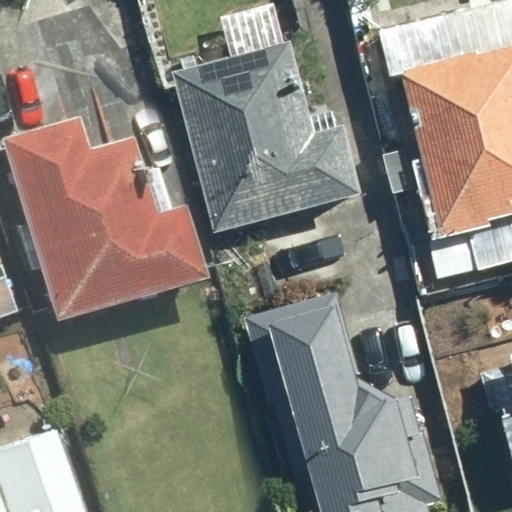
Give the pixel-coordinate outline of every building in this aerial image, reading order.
[(286,52),(163,81),(203,246),(356,209),(334,120),(305,128),(286,52)] [(511,229),(511,54),(392,84),(433,249),(511,229)] [(0,137),(0,215),(30,328),(181,288),(162,214),(131,222),(111,146),(66,158),(57,123),(0,137)] [(426,511),(402,408),(357,420),(325,304),(243,327),(295,511),(426,511)] [(511,376),(477,385),(505,503),(511,501),(511,376)] [(51,511),(29,441),(0,449),(0,511),(51,511)]
